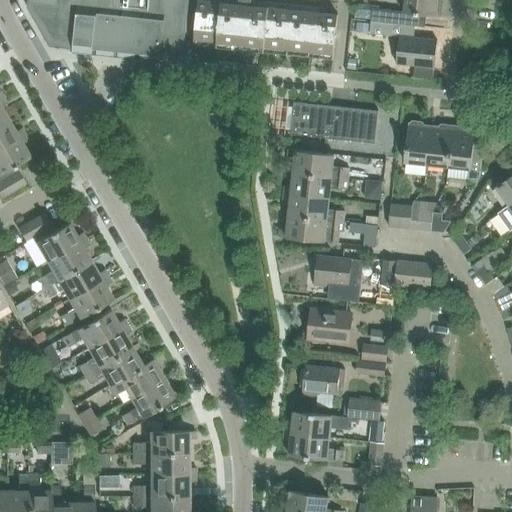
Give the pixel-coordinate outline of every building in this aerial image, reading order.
[(52,43),(160,54),(183,57),(188,0),(28,0),(52,43)] [(194,45),(333,60),(338,15),(198,0),(194,45)] [(441,0),(405,0),(404,13),(427,16),(440,17),(441,0)] [(426,28),(427,16),(404,13),(373,9),(372,22),(426,28)] [(413,38),(415,27),(371,22),(370,34),(399,37),(396,64),(434,68),(437,41),(413,38)] [(327,139),(330,106),(294,102),(290,135),(327,139)] [(330,106),(327,139),(375,144),(379,111),(330,106)] [(0,148),(25,134),(21,128),(15,132),(8,119),(0,123),(0,148)] [(404,162),(427,165),(431,129),(423,128),(423,126),(421,122),(411,121),(409,124),(404,162)] [(427,165),(448,167),(453,126),(440,124),(438,127),(437,130),(431,129),(427,165)] [(453,126),(448,167),(469,170),(468,182),(477,183),(480,178),(484,146),(474,145),(475,134),(467,133),(467,129),(465,127),(453,126)] [(25,134),(0,148),(0,197),(25,183),(15,166),(30,157),(22,144),(28,141),(25,134)] [(295,158),(294,173),(348,179),(349,168),(333,166),(334,155),(289,150),(288,158),(295,158)] [(285,187),(284,194),(329,199),(330,188),(347,190),(348,179),(294,173),(292,187),(285,187)] [(511,175),(496,187),(509,206),(511,203),(511,175)] [(290,201),(289,216),(343,222),(344,211),(328,209),(329,199),(284,194),(283,201),(290,201)] [(410,229),(412,212),(413,207),(391,205),(389,227),(410,229)] [(410,229),(431,232),(432,222),(431,222),(432,214),(412,212),(410,229)] [(32,237),(47,261),(86,239),(82,232),(76,236),(69,223),(54,232),(44,214),(18,229),(25,241),(32,237)] [(343,222),(289,216),(287,230),(280,229),(279,237),(324,242),(336,243),(338,232),(342,233),(343,222)] [(440,222),(432,222),(431,232),(444,233),(451,222),(442,221),(441,220),(440,222)] [(454,241),(459,248),(467,242),(462,235),(454,241)] [(38,279),(43,288),(90,261),(83,248),(89,245),(86,239),(47,261),(52,271),(38,279)] [(467,242),(459,248),(464,255),(472,249),(467,242)] [(314,286),(331,288),(332,283),(354,285),(357,260),(352,260),(317,256),(314,286)] [(396,261),(384,260),(381,285),(393,286),(396,261)] [(63,289),(68,299),(108,276),(104,270),(98,274),(90,261),(43,288),(48,298),(63,289)] [(395,285),(407,287),(409,263),(397,262),(395,285)] [(407,287),(418,288),(421,264),(409,263),(407,287)] [(421,264),(418,288),(431,289),(433,265),(421,264)] [(475,272),(480,279),(489,273),(483,266),(475,272)] [(489,273),(480,279),(485,286),(494,280),(489,273)] [(108,276),(68,299),(74,308),(59,317),(65,326),(94,310),(98,308),(98,307),(113,299),(105,286),(111,282),(108,276)] [(12,282),(4,287),(8,295),(13,292),(14,286),(12,282)] [(511,291),(494,299),(500,312),(509,308),(511,306),(511,291)] [(511,314),(509,308),(500,312),(503,320),(511,316),(511,314)] [(82,339),(88,348),(127,325),(124,319),(117,323),(110,310),(95,318),(91,320),(62,337),(68,347),(82,339)] [(308,339),(349,343),(352,314),(311,310),(308,339)] [(79,366),(84,375),(132,348),(124,335),(131,332),(127,325),(88,348),(93,358),(79,366)] [(362,359),(386,362),(388,348),(364,345),(362,359)] [(104,376),(109,385),(109,386),(149,363),(148,362),(145,357),(139,360),(132,348),(84,375),(90,384),(104,376)] [(7,349),(0,352),(0,365),(12,358),(7,349)] [(125,389),(131,398),(164,379),(152,360),(148,362),(149,363),(109,386),(109,385),(105,387),(111,397),(125,389)] [(356,373),(384,376),(386,364),(357,361),(356,373)] [(302,396),(320,397),(320,393),(342,395),(345,370),(340,369),(305,365),(302,396)] [(164,379),(131,398),(136,408),(122,416),(127,426),(156,409),(157,409),(160,407),(175,398),(164,379)] [(350,400),(348,416),(380,420),(381,404),(350,400)] [(78,415),(84,425),(93,420),(87,410),(78,415)] [(285,426),(284,433),(329,438),(331,427),(347,429),(348,417),(332,416),(315,414),(315,413),(311,413),(294,411),(292,427),(285,426)] [(93,420),(84,425),(90,436),(99,430),(93,420)] [(133,443),(133,454),(188,453),(188,439),(195,439),(195,431),(150,431),(150,443),(133,443)] [(329,438),(284,433),(283,440),(291,441),(289,456),(306,458),(310,459),(310,458),(327,460),(344,462),(345,450),(328,449),(329,438)] [(369,465),(381,466),(384,444),(371,442),(369,465)] [(20,443),(7,443),(7,453),(20,453),(20,443)] [(150,464),(150,475),(195,475),(195,468),(188,468),(188,453),(133,454),(133,464),(150,464)] [(28,511),(28,474),(17,474),(17,491),(7,491),(6,511),(28,511)] [(49,511),(50,491),(49,491),(39,491),(39,474),(28,474),(28,511),(49,511)] [(110,475),(99,475),(99,488),(110,488),(110,475)] [(133,486),(133,497),(188,497),(188,482),(195,482),(195,475),(150,475),(150,486),(133,486)] [(71,511),(71,503),(60,503),(60,486),(49,486),(49,491),(50,491),(49,511),(71,511)] [(71,503),(71,511),(93,511),(94,486),(82,486),(82,503),(71,503)] [(328,497),(283,489),(282,497),(289,498),(286,511),(342,511),(343,511),(326,509),(328,497)] [(410,511),(423,511),(425,496),(412,496),(410,511)] [(423,511),(436,511),(438,497),(425,496),(423,511)] [(150,507),(149,511),(195,511),(196,511),(188,511),(188,497),(133,497),(133,507),(150,507)]
